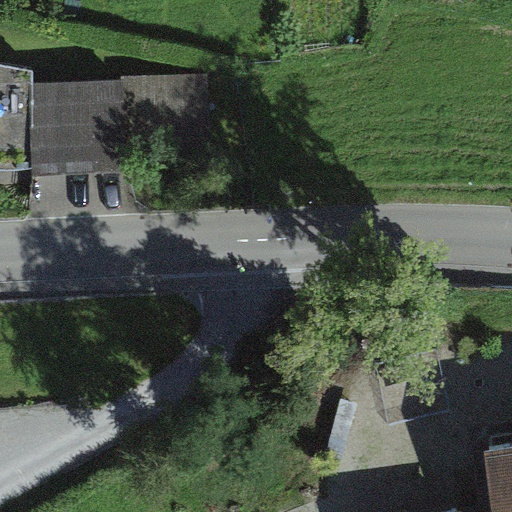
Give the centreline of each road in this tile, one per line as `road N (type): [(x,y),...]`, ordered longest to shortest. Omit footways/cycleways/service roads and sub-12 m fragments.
road 1 (residential): [(0,491),(212,364),(232,329),(232,243)]
road 2 (tertiary): [(232,243),(511,250)]
road 3 (tertiary): [(0,253),(232,243)]
